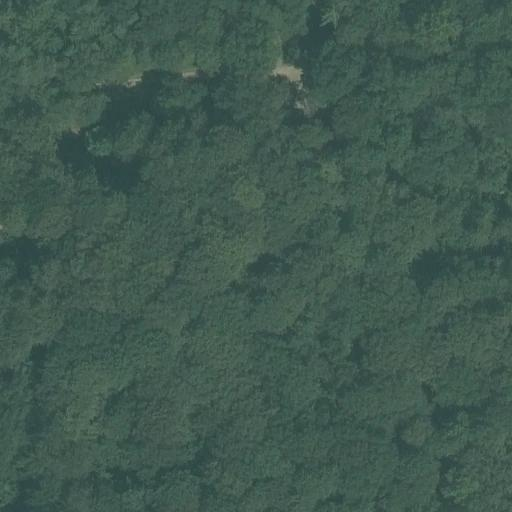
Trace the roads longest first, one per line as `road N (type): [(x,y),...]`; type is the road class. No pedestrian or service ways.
road 1 (track): [(511,37),(0,92)]
road 2 (track): [(277,64),(448,511)]
